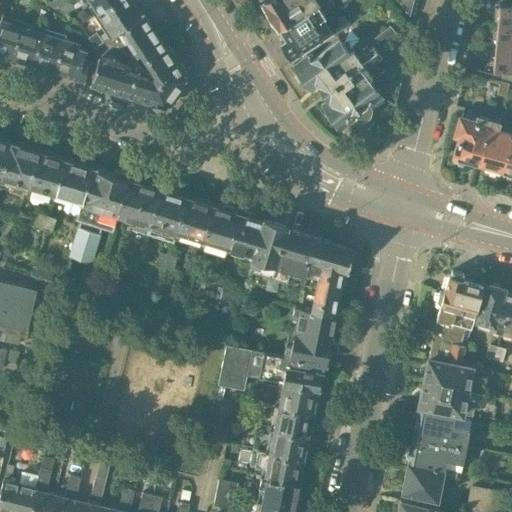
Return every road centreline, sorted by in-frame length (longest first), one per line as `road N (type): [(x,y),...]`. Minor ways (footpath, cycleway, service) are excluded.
road 1 (residential): [(343,511),(404,202)]
road 2 (residential): [(274,132),(223,145),(172,141),(0,86)]
road 3 (residential): [(404,202),(448,0)]
road 4 (secondary): [(274,132),(190,0)]
road 5 (secondary): [(404,202),(352,189),(311,167),(274,132)]
